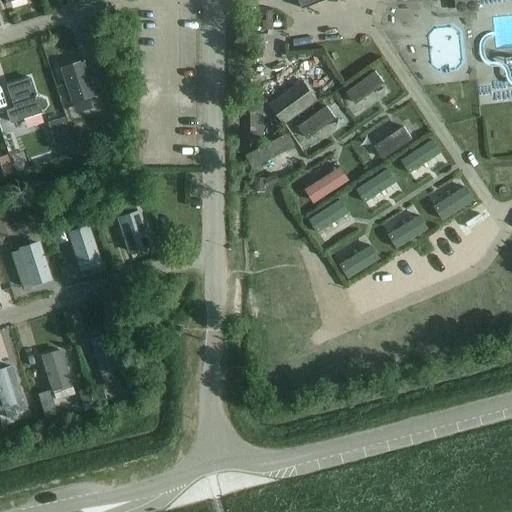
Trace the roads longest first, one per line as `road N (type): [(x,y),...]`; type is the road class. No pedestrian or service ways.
road 1 (unclassified): [(213,459),(291,463),(511,403)]
road 2 (unclassified): [(214,256),(216,0)]
road 3 (residential): [(214,256),(0,320)]
road 4 (unclassified): [(213,459),(214,256)]
road 5 (unclassified): [(213,459),(164,487),(48,511)]
road 6 (residential): [(0,38),(134,2)]
